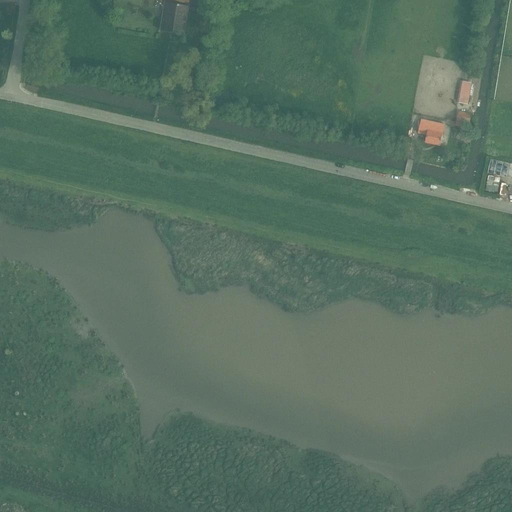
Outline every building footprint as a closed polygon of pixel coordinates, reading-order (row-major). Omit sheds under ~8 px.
[(165,0),(164,3),(163,3),(159,31),(184,34),(189,0),(165,0)] [(461,81),(458,95),(457,103),(468,105),(472,83),(461,81)] [(459,111),(457,122),(469,125),(472,114),(471,114),(459,111)] [(418,134),(427,136),(425,143),(440,146),(443,134),(445,125),(421,119),(418,134)] [(488,176),(487,186),(486,190),(497,192),(498,188),(500,178),(488,176)]
